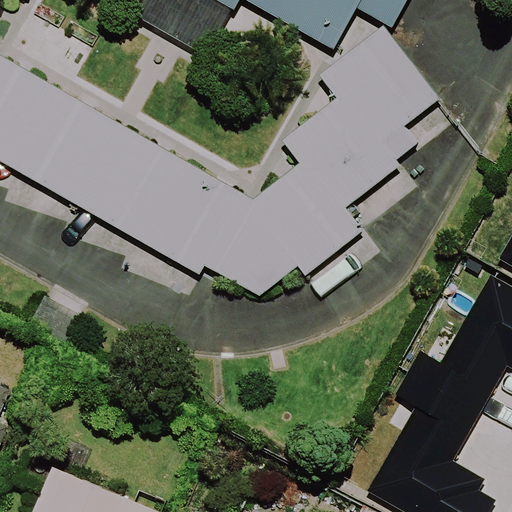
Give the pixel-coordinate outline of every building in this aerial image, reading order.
[(0,0),(0,162),(201,277),(207,268),(263,299),(301,269),(308,279),(363,234),(348,211),(403,167),(398,162),(421,144),(408,129),(442,101),(387,28),(323,78),(341,102),(286,143),(304,166),(256,203),(0,56),(0,12),(2,0),(0,0)] [(145,0),(134,20),(206,62),(243,0),(244,0),(337,52),(361,11),(396,29),(413,0),(145,0)] [(464,347),(433,329),(405,378),(436,396),(464,347)] [(146,511),(53,471),(35,511),(146,511)] [(297,511),(255,494),(246,511),(297,511)]
